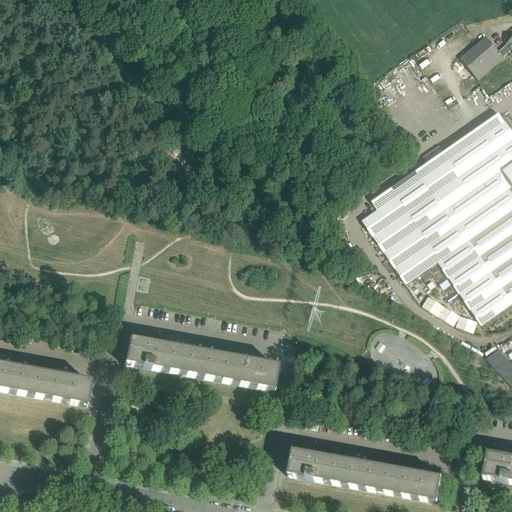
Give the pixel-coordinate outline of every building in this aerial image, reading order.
[(511,41),(499,53),(498,52),(498,53),(486,39),(460,60),(478,81),(504,60),(503,59),(511,51),(511,41)] [(511,134),(499,116),(372,204),(378,212),(362,223),(406,287),(437,265),(481,328),(511,306),(511,134)] [(418,280),(411,284),(414,289),(421,284),(418,280)] [(430,297),(423,308),(471,337),(478,326),(430,297)] [(278,369),(129,342),(130,342),(129,342),(125,367),(274,394),(278,369)] [(497,352),(486,359),(498,372),(509,365),(497,352)] [(0,393),(86,409),(91,384),(0,367),(0,393)] [(442,480),(442,481),(294,454),(294,453),(293,453),(289,479),(438,506),(443,480),(442,480)] [(488,456),(488,455),(483,481),(511,486),(511,460),(488,456)]
